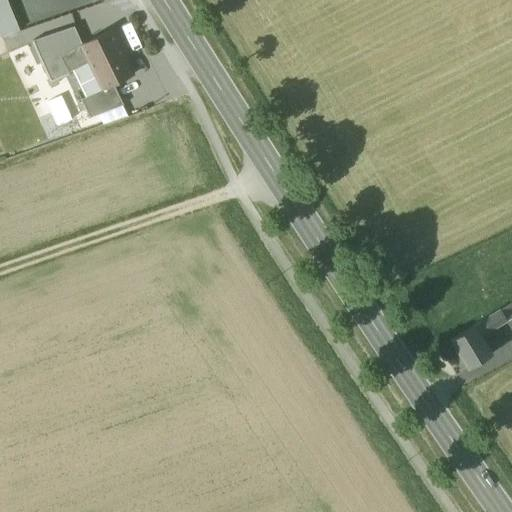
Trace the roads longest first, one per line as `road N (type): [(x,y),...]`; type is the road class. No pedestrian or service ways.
road 1 (primary): [(501,511),(164,0)]
road 2 (track): [(271,170),(0,271)]
